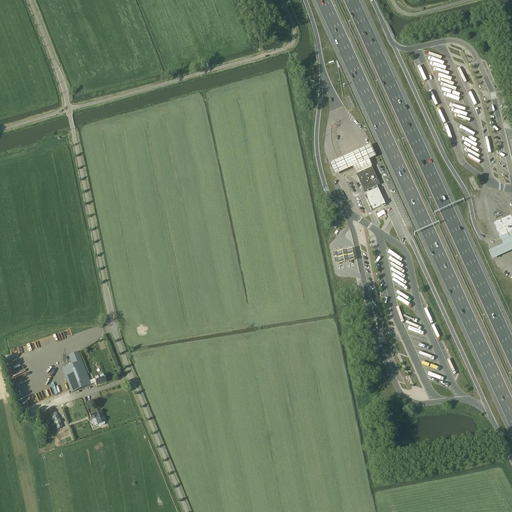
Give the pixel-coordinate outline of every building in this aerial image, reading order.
[(473,136),(474,134),(462,127),(460,129),(473,136)] [(471,151),(467,157),(477,163),(481,157),(475,154),(477,151),(466,144),(464,147),(471,151)] [(354,171),(355,173),(371,166),(370,164),(368,160),(371,159),(374,157),(370,147),(366,149),(362,151),(357,153),(351,156),(344,159),(341,160),(336,163),(333,164),(330,165),(335,175),(337,174),(341,172),(345,170),(349,169),(352,167),(354,171)] [(500,170),(505,169),(502,156),(497,157),(500,170)] [(380,185),(371,166),(355,173),(363,193),(380,185)] [(366,197),(365,197),(366,200),(369,206),(370,207),(370,208),(370,209),(371,212),(385,205),(385,204),(382,199),(378,189),(374,191),(372,192),(365,195),(366,197)] [(494,224),(501,238),(511,233),(511,218),(511,216),(494,224)] [(493,251),(489,253),(493,261),(497,259),(503,256),(508,254),(511,251),(511,233),(501,238),(503,243),(504,246),(499,248),(493,251)] [(351,250),(332,255),(335,267),(354,262),(351,250)] [(402,299),(402,298),(399,296),(397,299),(409,307),(410,304),(402,299)] [(46,347),(69,339),(67,332),(43,341),(46,347)] [(65,395),(91,385),(95,383),(97,386),(106,383),(103,376),(89,381),(78,353),(59,360),(63,370),(56,372),(65,395)] [(16,361),(13,362),(12,359),(8,360),(10,372),(17,371),(16,361)] [(39,369),(27,372),(30,383),(26,384),(28,390),(27,391),(29,396),(44,391),(41,382),(44,381),(43,378),(45,377),(43,371),(40,371),(39,369)] [(42,394),(43,399),(55,394),(53,390),(42,394)] [(104,422),(105,422),(101,411),(90,415),(91,421),(96,419),(98,425),(99,426),(100,427),(101,427),(104,425),(105,424),(104,422)] [(57,430),(62,428),(57,416),(53,418),(57,430)]
